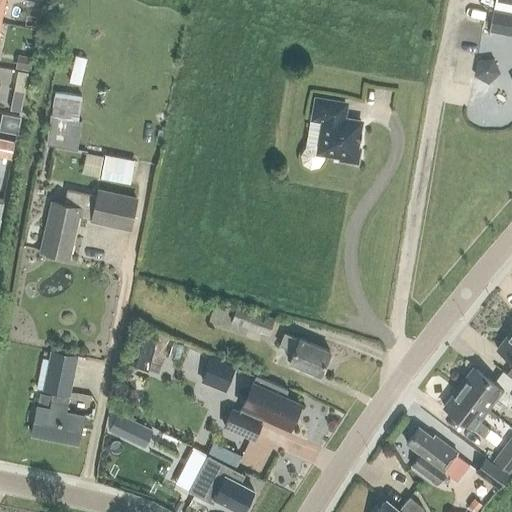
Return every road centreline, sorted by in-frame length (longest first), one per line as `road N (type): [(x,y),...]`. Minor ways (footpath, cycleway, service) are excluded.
road 1 (unclassified): [(313,511),(412,367),(511,244)]
road 2 (track): [(412,367),(396,348),(443,57)]
